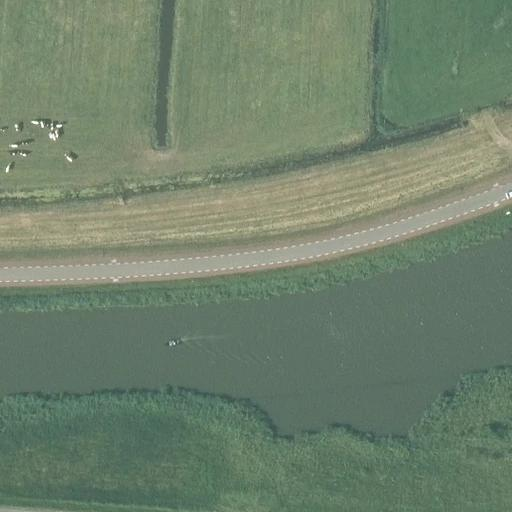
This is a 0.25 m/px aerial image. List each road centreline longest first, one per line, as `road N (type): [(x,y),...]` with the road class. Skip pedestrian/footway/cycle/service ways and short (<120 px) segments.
road 1 (secondary): [(0,276),(271,259),(357,243),(511,192)]
road 2 (track): [(477,26),(478,89),(489,130),(511,151)]
